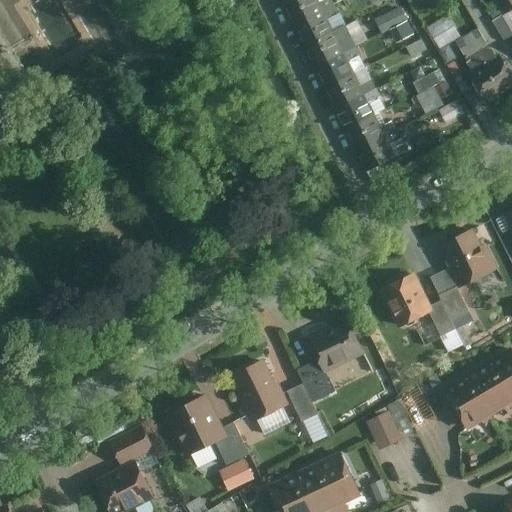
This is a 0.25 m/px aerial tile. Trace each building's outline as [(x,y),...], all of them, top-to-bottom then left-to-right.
[(293,0),(281,6),(291,25),(333,4),(331,0),(319,0),(317,1),(316,0),(293,0)] [(511,0),(497,0),(505,12),(511,7),(511,0)] [(291,25),(302,47),(331,31),(325,19),(338,13),(333,4),(291,25)] [(400,7),(373,19),(379,31),(406,19),(400,7)] [(441,46),(466,37),(457,13),(432,23),(441,46)] [(500,15),(491,20),(503,39),(511,34),(500,15)] [(407,23),(391,31),(397,42),(413,34),(407,23)] [(302,47),(313,69),(355,47),(344,25),(331,31),(302,47)] [(419,41),(406,47),(410,56),(423,50),(419,41)] [(466,72),(484,102),(511,85),(511,76),(498,53),(495,55),(489,45),(464,60),(469,70),(466,72)] [(313,69),(322,88),(353,73),(347,61),(360,55),(355,47),(313,69)] [(439,70),(413,83),(419,94),(444,81),(439,70)] [(322,88),(334,111),(377,89),(371,78),(358,84),(353,73),(322,88)] [(472,86),(462,92),(472,108),(482,103),(472,86)] [(334,111),(344,132),(374,116),(366,100),(379,93),(377,89),(334,111)] [(455,102),(439,110),(445,123),(461,115),(455,102)] [(344,132),(354,152),(396,130),(391,120),(379,126),(374,116),(344,132)] [(400,137),(396,130),(354,152),(363,170),(393,155),(387,143),(400,137)] [(511,209),(502,214),(511,234),(511,209)] [(475,227),(438,245),(458,286),(494,269),(475,227)] [(430,306),(413,273),(378,290),(397,328),(428,313),(432,311),(430,306)] [(438,295),(441,301),(455,330),(475,320),(458,286),(438,295)] [(441,301),(430,306),(432,311),(428,313),(439,337),(455,330),(441,301)] [(344,318),(305,338),(317,360),(323,373),(362,354),(344,318)] [(511,352),(508,346),(485,360),(511,403),(511,352)] [(263,359),(229,377),(251,421),(286,403),(263,359)] [(295,371),(302,385),(311,402),(333,392),(323,373),(317,360),(295,371)] [(511,403),(485,360),(462,375),(489,418),(511,403)] [(462,375),(439,389),(466,432),(489,418),(462,375)] [(302,385),(286,393),(301,422),(317,414),(311,402),(302,385)] [(420,390),(401,400),(416,430),(435,421),(420,390)] [(206,396),(164,415),(183,456),(215,442),(225,437),(221,428),(206,396)] [(389,411),(366,422),(379,450),(402,439),(389,411)] [(225,437),(215,442),(226,467),(248,456),(232,423),(221,428),(225,437)] [(140,425),(104,441),(115,465),(151,449),(140,425)] [(341,454),(315,465),(335,510),(360,499),(341,454)] [(130,463),(91,485),(105,511),(126,511),(150,499),(130,463)] [(315,465),(290,476),(305,511),(330,511),(335,510),(315,465)] [(305,511),(290,476),(265,487),(275,511),(305,511)] [(190,502),(195,511),(201,511),(211,506),(204,494),(190,502)]
